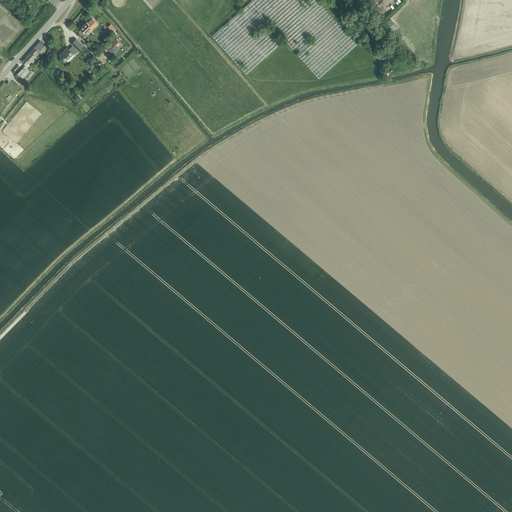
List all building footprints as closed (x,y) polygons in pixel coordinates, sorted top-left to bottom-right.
[(319,78),(357,44),(317,0),(251,0),(212,36),(246,74),(284,40),(319,78)] [(85,33),(88,29),(90,31),(97,24),(92,18),(88,23),(87,22),(81,28),(85,33)] [(76,48),(78,51),(80,52),(83,48),(82,47),(83,46),(76,39),(71,43),(73,45),(69,49),(67,47),(59,55),(65,61),(73,53),(72,52),(76,48)] [(40,41),(27,56),(32,61),(32,60),(34,62),(35,61),(33,59),(39,53),(41,55),(43,53),(42,52),(47,47),(40,41)] [(108,48),(112,52),(118,46),(113,42),(108,48)] [(27,56),(22,61),(26,65),(28,62),(29,64),(31,61),(33,63),(34,62),(32,60),(32,61),(27,56)] [(22,79),(29,70),(24,65),(16,74),(22,79)]
